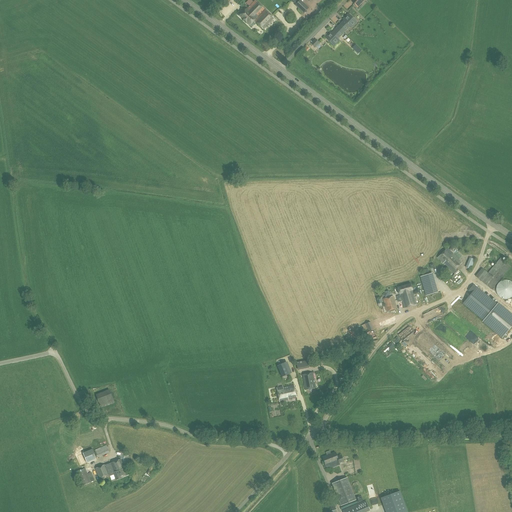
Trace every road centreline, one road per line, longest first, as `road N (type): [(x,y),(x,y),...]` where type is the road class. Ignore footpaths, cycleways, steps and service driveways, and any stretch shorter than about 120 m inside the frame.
road 1 (primary): [(511,236),(185,0)]
road 2 (unclassified): [(235,511),(317,433),(511,428)]
